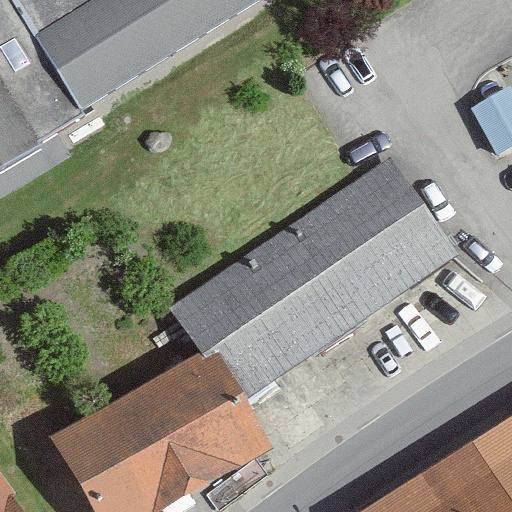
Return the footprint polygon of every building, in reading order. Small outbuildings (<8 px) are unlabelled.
[(0,0),(0,180),(276,9),(270,0),(0,0)] [(511,86),(477,103),(499,146),(511,139),(511,86)] [(394,156),(169,309),(199,350),(206,361),(216,353),(246,399),(460,256),(394,156)] [(199,350),(50,436),(94,511),(159,511),(274,443),(246,399),(216,353),(206,361),(199,350)] [(511,511),(511,431),(386,511),(511,511)] [(26,511),(0,474),(0,511),(26,511)]
